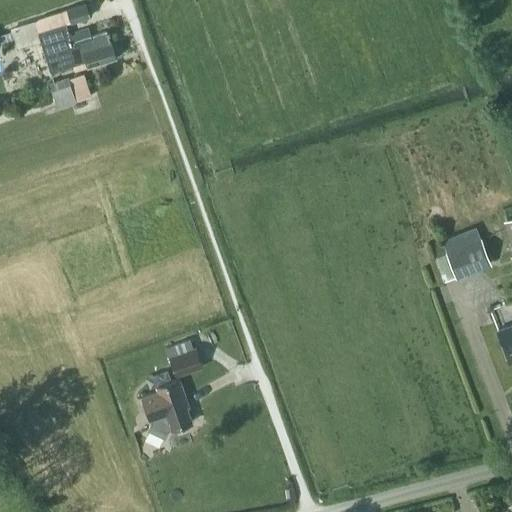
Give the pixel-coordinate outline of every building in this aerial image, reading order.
[(66,8),(71,23),(90,16),(86,2),(66,8)] [(67,23),(39,31),(52,71),(87,60),(89,67),(118,59),(110,31),(93,36),(90,29),(71,34),(67,23)] [(9,31),(0,34),(0,42),(12,39),(9,31)] [(83,74),(67,79),(74,102),(90,97),(83,74)] [(48,85),(55,108),(74,102),(67,79),(48,85)] [(511,216),(503,220),(511,246),(511,216)] [(455,276),(456,277),(491,263),(481,238),(480,238),(475,225),(441,239),(442,243),(446,251),(434,256),(443,280),(455,276)] [(442,243),(430,248),(434,256),(446,251),(442,243)] [(511,360),(511,324),(498,330),(510,361),(511,360)] [(169,345),(172,354),(192,347),(189,338),(169,345)] [(195,346),(192,347),(172,354),(168,356),(175,376),(202,366),(195,346)] [(183,398),(185,397),(179,378),(155,387),(156,391),(140,396),(148,419),(150,418),(151,421),(147,428),(164,436),(168,429),(170,428),(171,429),(191,422),(186,406),(183,398)]
